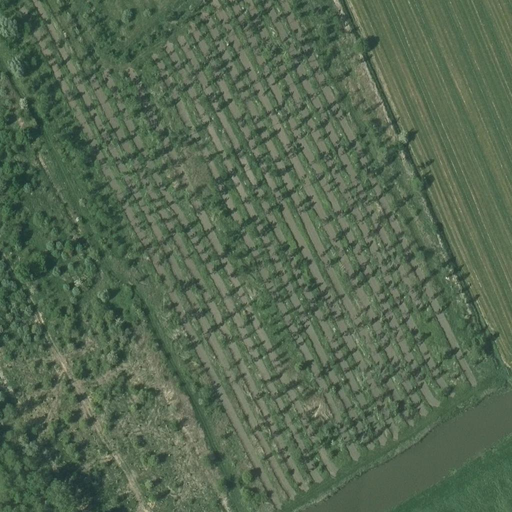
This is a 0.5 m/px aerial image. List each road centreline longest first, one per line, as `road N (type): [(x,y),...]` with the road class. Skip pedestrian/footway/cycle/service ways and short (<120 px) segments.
road 1 (track): [(243,511),(134,289),(107,266),(0,55)]
road 2 (track): [(511,371),(287,511)]
